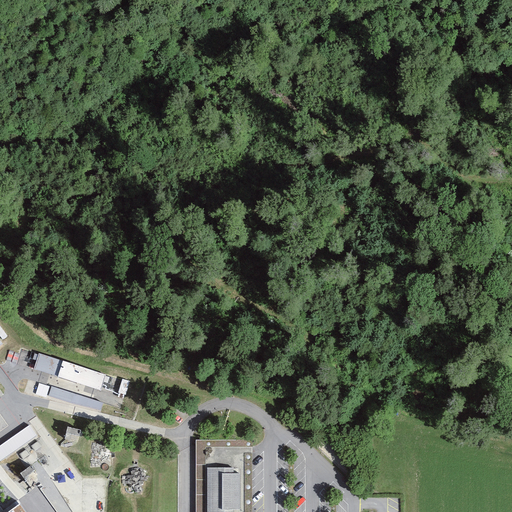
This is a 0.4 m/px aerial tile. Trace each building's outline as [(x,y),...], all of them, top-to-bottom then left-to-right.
[(105,375),(39,354),(34,369),(100,390),(105,375)] [(130,381),(122,379),(118,392),(126,395),(130,381)] [(104,403),(52,387),(49,396),(71,403),(101,411),(104,403)] [(29,426),(0,446),(0,460),(1,462),(37,436),(29,426)] [(207,511),(208,468),(239,469),(239,440),(196,440),(196,511),(207,511)] [(38,442),(31,447),(35,452),(42,447),(38,442)] [(26,450),(19,454),(23,460),(29,455),(26,450)] [(178,511),(179,458),(160,458),(159,511),(178,511)] [(234,511),(234,510),(238,510),(239,469),(208,468),(207,511),(234,511)] [(26,511),(21,503),(8,511),(26,511)]
